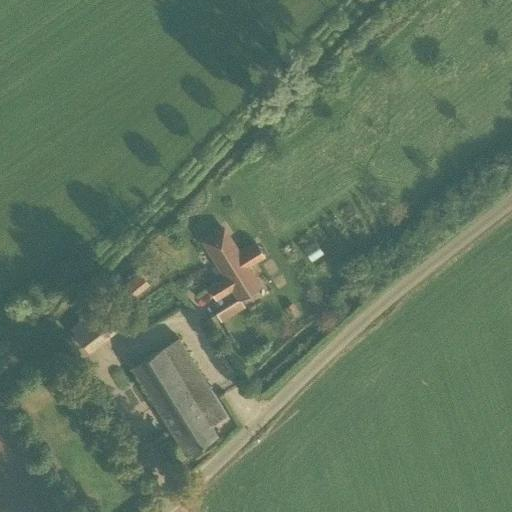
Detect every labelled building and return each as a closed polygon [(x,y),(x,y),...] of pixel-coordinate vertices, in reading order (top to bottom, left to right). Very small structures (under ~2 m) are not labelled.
[(240,300),(261,286),(225,227),(201,241),(223,278),(208,287),(216,300),(231,291),(237,300),(238,301),(240,300)] [(262,288),(242,298),(246,306),(266,295),(262,288)] [(245,307),(240,300),(238,301),(237,300),(229,305),(234,314),(245,307)] [(89,351),(117,328),(98,305),(70,328),(89,351)] [(127,365),(186,455),(216,435),(199,409),(215,399),(175,338),(160,349),(158,345),(127,365)]
